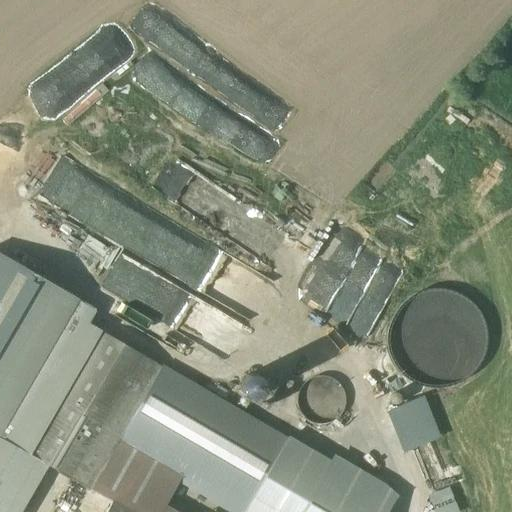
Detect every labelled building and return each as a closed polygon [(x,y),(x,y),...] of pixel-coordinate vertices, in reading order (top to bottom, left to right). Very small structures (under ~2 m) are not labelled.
[(179,280),(200,246),(62,157),(40,191),(179,280)] [(164,198),(277,266),(296,234),(183,166),(164,198)] [(180,330),(202,290),(122,247),(101,287),(180,330)] [(0,434),(78,302),(0,257),(0,434)] [(386,511),(396,497),(381,483),(332,455),(329,459),(287,436),(285,438),(162,366),(159,367),(88,325),(95,312),(78,302),(0,434),(0,511),(19,511),(45,467),(88,492),(109,502),(102,511),(174,511),(164,506),(177,484),(224,511),(386,511)] [(341,414),(344,402),(341,390),(332,381),(320,378),(308,381),(299,390),(296,402),(299,414),(308,423),(320,426),(332,423),(341,414)] [(439,439),(422,397),(383,412),(400,455),(439,439)]
